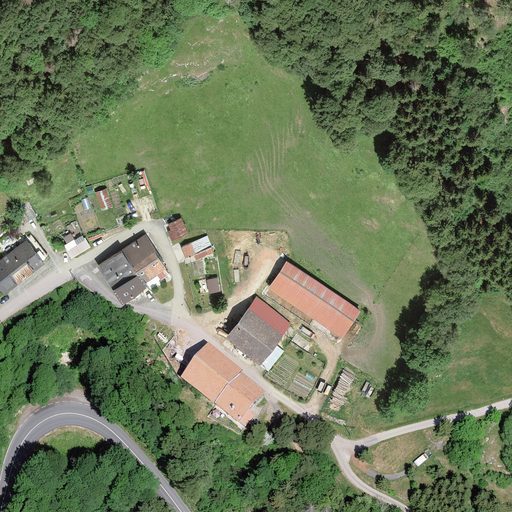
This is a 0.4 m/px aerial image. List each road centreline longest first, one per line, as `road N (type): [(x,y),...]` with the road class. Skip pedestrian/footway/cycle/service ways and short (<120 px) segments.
road 1 (secondary): [(179,511),(125,443),(71,412),(26,436),(0,511)]
road 2 (residential): [(339,453),(324,430),(181,320)]
road 3 (residential): [(181,320),(176,274),(152,227),(135,228),(74,268)]
road 4 (track): [(0,150),(86,0)]
road 5 (residential): [(181,320),(121,303),(74,268)]
